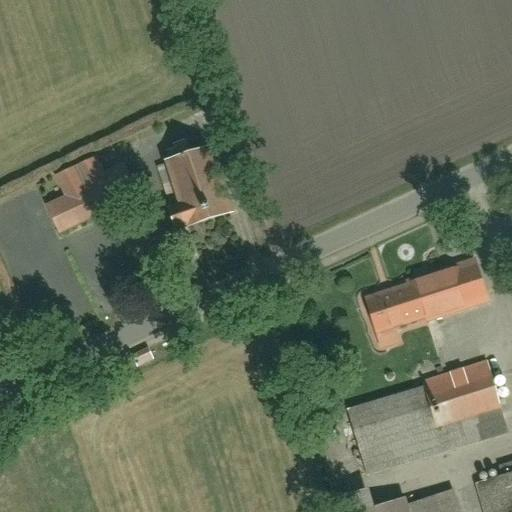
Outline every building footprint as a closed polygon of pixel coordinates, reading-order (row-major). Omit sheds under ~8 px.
[(178,164),(173,166),(182,202),(172,205),(179,232),(236,217),(220,154),(205,157),(202,146),(175,153),(178,164)] [(59,177),(66,193),(49,200),(65,239),(143,206),(127,169),(108,177),(101,159),(59,177)] [(369,299),(380,338),(494,305),(483,266),(369,299)] [(151,353),(138,359),(142,368),(155,362),(151,353)] [(360,414),(377,472),(511,431),(511,429),(495,373),(360,414)] [(511,511),(511,478),(479,490),(486,511),(511,511)] [(465,511),(459,491),(386,511),(465,511)]
